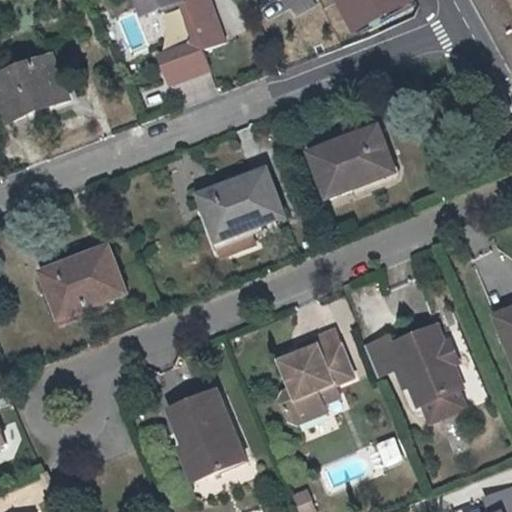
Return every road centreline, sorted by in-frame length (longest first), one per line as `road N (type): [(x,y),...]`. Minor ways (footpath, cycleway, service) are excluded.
road 1 (residential): [(460,13),(0,199)]
road 2 (residential): [(511,200),(94,372)]
road 3 (residential): [(94,372),(47,393),(41,416),(68,440),(85,437),(100,424),(106,401)]
